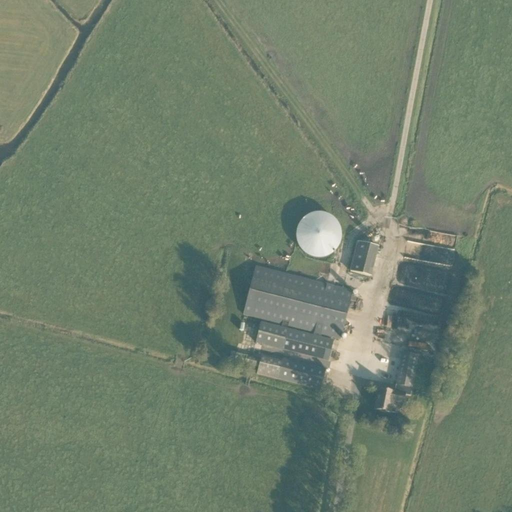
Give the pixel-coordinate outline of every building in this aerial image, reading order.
[(344,254),(341,213),(303,215),(306,257),(344,254)] [(377,248),(358,243),(350,273),(370,278),(377,248)] [(261,323),(255,343),(327,362),(332,342),(320,338),(320,335),(340,340),(352,292),(255,267),(243,315),(313,334),(313,337),(261,323)] [(446,313),(434,311),(433,322),(444,324),(446,313)] [(227,363),(233,365),(233,362),(235,353),(230,352),(227,363)] [(410,397),(416,360),(417,357),(401,354),(395,386),(393,393),(378,390),(374,410),(390,413),(392,402),(403,404),(404,396),(410,397)] [(244,365),(255,368),(257,359),(247,356),(244,365)] [(262,358),(257,375),(320,390),(325,370),(282,359),(281,363),(262,358)]
